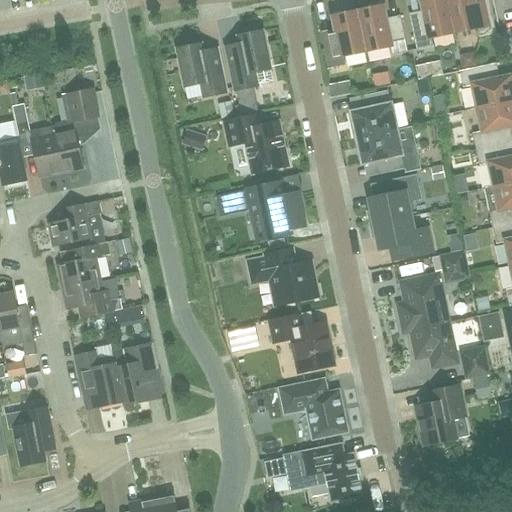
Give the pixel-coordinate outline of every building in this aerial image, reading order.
[(431,38),(454,33),(447,0),(421,0),(425,15),(410,18),(416,50),(433,47),(431,38)] [(447,0),(454,33),(477,28),(479,37),(496,34),(489,2),(474,5),(472,0),(447,0)] [(358,12),(366,51),(389,47),(391,56),(407,53),(401,20),(385,24),(381,2),(369,4),(370,9),(358,12)] [(343,56),(366,51),(358,12),(346,14),(345,9),(333,12),(336,29),(321,32),(328,69),(345,65),(343,56)] [(225,46),(234,91),(274,83),(263,31),(258,32),(255,30),(251,29),(247,30),(244,32),(242,35),(237,36),(239,43),(225,46)] [(217,48),(203,50),(202,44),(197,45),(194,43),(190,42),(187,43),(183,45),(181,48),(177,49),(185,87),(200,84),(203,98),(227,93),(217,48)] [(477,109),(511,101),(511,75),(495,80),(492,65),(459,71),(463,88),(472,86),(477,109)] [(399,84),(397,70),(384,73),(387,86),(399,84)] [(95,89),(79,92),(67,95),(73,122),(100,116),(95,89)] [(357,138),(397,130),(391,104),(388,90),(364,96),(367,109),(352,113),(357,138)] [(511,101),(477,109),(482,131),(473,133),(476,150),(508,143),(505,128),(511,126),(511,101)] [(30,131),(24,104),(12,106),(18,133),(30,131)] [(265,125),(262,113),(224,121),(230,146),(247,143),(253,173),(287,166),(287,163),(290,162),(287,149),(284,150),(278,123),(265,125)] [(83,167),(75,132),(74,126),(72,126),(67,123),(56,125),(54,128),(52,128),(54,137),(61,172),(83,167)] [(39,176),(61,172),(54,137),(52,128),(42,130),(34,137),(35,140),(32,141),(39,176)] [(402,155),(397,130),(357,138),(363,163),(378,160),(381,174),(405,169),(402,155)] [(24,187),(23,182),(27,181),(18,137),(0,140),(0,170),(3,186),(6,185),(7,190),(24,187)] [(508,143),(476,150),(479,166),(489,164),(494,187),(511,182),(511,157),(511,158),(508,143)] [(371,211),(367,212),(370,225),(412,217),(410,208),(414,201),(421,199),(416,175),(392,180),(394,193),(368,199),(371,211)] [(484,189),(489,212),(493,228),(511,223),(511,182),(494,187),(484,189)] [(281,183),(216,196),(220,217),(252,210),(258,240),(290,234),(289,229),(304,226),(297,193),(283,196),(281,183)] [(53,247),(91,239),(92,243),(104,240),(99,215),(102,214),(99,202),(60,210),(62,222),(48,224),(53,247)] [(412,217),(370,225),(372,238),(376,238),(379,251),(389,249),(391,262),(434,253),(428,226),(414,229),(412,217)] [(511,223),(493,228),(496,244),(505,242),(510,265),(511,264),(511,223)] [(60,254),(62,265),(57,266),(62,288),(101,280),(96,257),(111,254),(108,244),(60,254)] [(265,258),(247,262),(252,284),(268,281),(273,307),(284,305),(319,297),(312,262),(296,265),(293,249),(264,255),(265,258)] [(462,254),(442,258),(447,282),(467,277),(462,254)] [(398,306),(404,332),(448,323),(438,276),(401,283),(406,304),(398,306)] [(98,315),(123,310),(119,292),(118,291),(115,279),(101,282),(101,280),(62,288),(67,310),(77,308),(80,319),(98,315)] [(13,293),(0,295),(0,333),(2,342),(3,347),(22,343),(25,356),(37,354),(31,325),(19,328),(13,293)] [(310,313),(270,322),(274,343),(292,339),(299,373),(333,366),(325,324),(313,326),(310,313)] [(486,320),(461,323),(463,340),(488,337),(486,320)] [(448,323),(404,332),(404,333),(411,331),(417,358),(431,355),(434,367),(456,363),(448,323)] [(260,347),(255,327),(227,333),(231,354),(260,347)] [(115,364),(124,406),(149,401),(143,374),(156,372),(150,345),(112,353),(114,364),(115,364)] [(462,351),(465,365),(467,377),(487,373),(482,347),(462,351)] [(93,381),(98,408),(123,402),(124,406),(115,364),(114,364),(99,367),(96,352),(75,356),(81,384),(93,381)] [(325,380),(305,384),(280,389),(285,414),(307,410),(313,438),(312,438),(313,440),(348,432),(339,390),(337,391),(338,391),(328,393),(325,380)] [(465,417),(459,386),(430,392),(432,404),(416,407),(425,446),(429,445),(429,449),(443,446),(442,442),(456,439),(452,420),(465,417)] [(13,427),(21,467),(46,462),(41,434),(53,432),(48,407),(26,412),(29,424),(13,427)] [(341,444),(282,456),(282,459),(286,475),(289,489),(327,481),(331,501),(337,500),(342,504),(351,502),(355,496),(361,495),(358,480),(359,480),(356,469),(353,455),(343,457),(341,444)] [(153,511),(189,511),(189,507),(176,510),(174,495),(151,499),(153,511)] [(153,511),(151,499),(129,503),(130,511),(153,511)]
